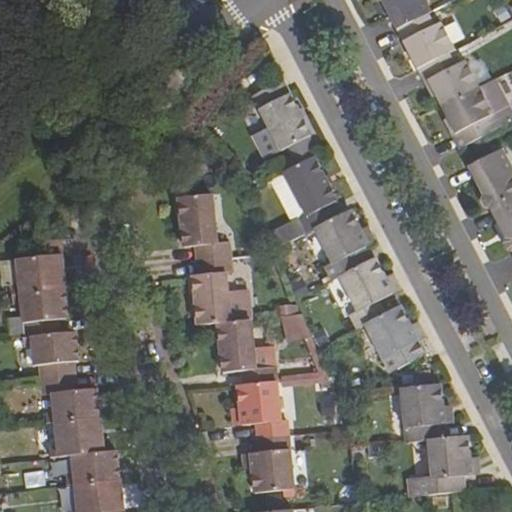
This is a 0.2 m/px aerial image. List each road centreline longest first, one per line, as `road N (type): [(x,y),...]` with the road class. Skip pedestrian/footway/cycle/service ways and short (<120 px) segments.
road 1 (residential): [(178,511),(102,244),(105,207),(124,140),(161,77),(186,49),(257,0)]
road 2 (residential): [(270,0),(511,462)]
road 3 (residential): [(511,335),(337,0)]
